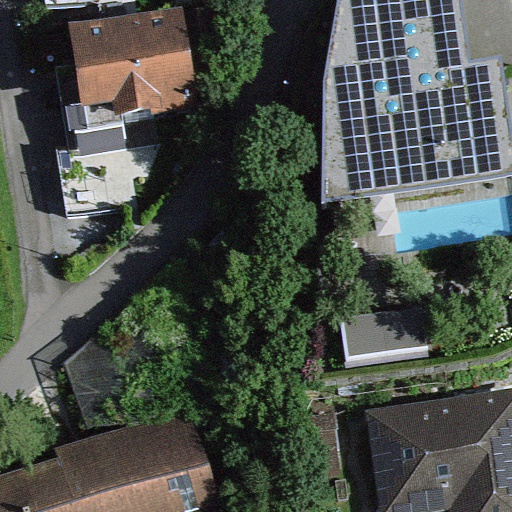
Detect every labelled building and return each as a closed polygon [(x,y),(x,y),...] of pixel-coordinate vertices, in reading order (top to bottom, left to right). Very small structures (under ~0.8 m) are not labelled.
[(317,91),(322,215),(511,192),(511,94),(509,64),(465,68),(457,0),(335,0),(331,1),(317,91)] [(182,28),(68,48),(82,131),(197,111),(182,28)] [(423,313),(341,325),(347,369),(429,357),(423,313)] [(82,437),(141,437),(140,343),(81,344),(82,437)] [(511,511),(511,396),(366,416),(379,511),(511,511)] [(222,511),(194,425),(0,486),(0,511),(222,511)]
